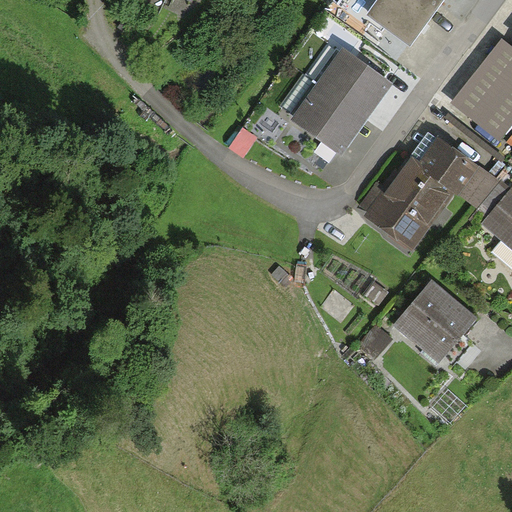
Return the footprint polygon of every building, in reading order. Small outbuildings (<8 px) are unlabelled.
[(408,40),(435,3),(430,0),(381,0),(372,13),(408,40)] [(511,42),(510,45),(502,38),(452,102),(499,139),(511,123),(511,42)] [(363,115),(385,83),(344,54),(322,86),(363,115)] [(340,147),(363,115),(322,86),(299,118),(340,147)] [(407,251),(467,172),(434,147),(413,174),(404,167),(365,219),(407,251)] [(511,200),(502,192),(475,223),(511,253),(511,200)] [(461,321),(424,289),(393,325),(431,357),(461,321)]
